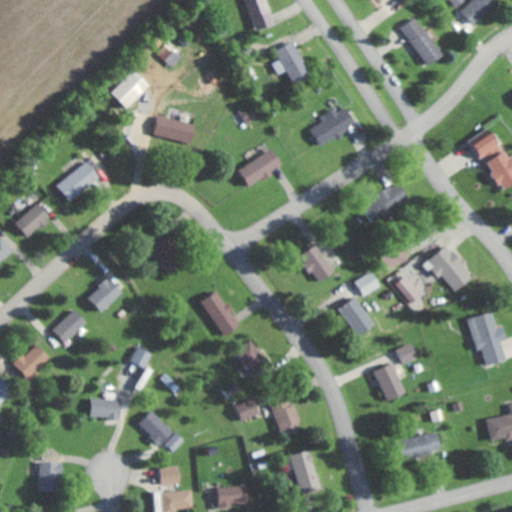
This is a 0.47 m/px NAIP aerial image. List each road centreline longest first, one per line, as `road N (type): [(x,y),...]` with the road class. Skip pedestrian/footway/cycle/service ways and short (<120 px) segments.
road 1 (residential): [(44,294),(131,219),(149,208),(186,207),(328,382),(371,511)]
road 2 (residential): [(233,257),(419,125),(511,41)]
road 3 (residential): [(400,139),(310,0),(419,125)]
road 4 (residential): [(395,511),(111,477)]
road 5 (residential): [(409,132),(511,275)]
